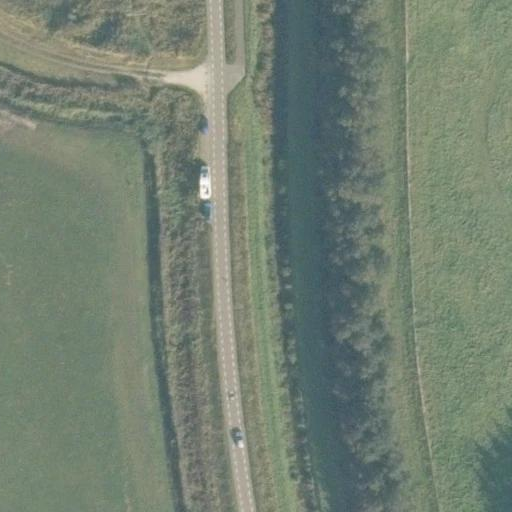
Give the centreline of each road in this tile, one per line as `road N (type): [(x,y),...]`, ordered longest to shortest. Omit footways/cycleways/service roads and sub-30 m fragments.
road 1 (track): [(304,0),(305,269),(346,511)]
road 2 (unclassified): [(244,511),(221,278),(212,0)]
road 3 (track): [(218,117),(193,92),(155,76),(42,51),(0,32)]
